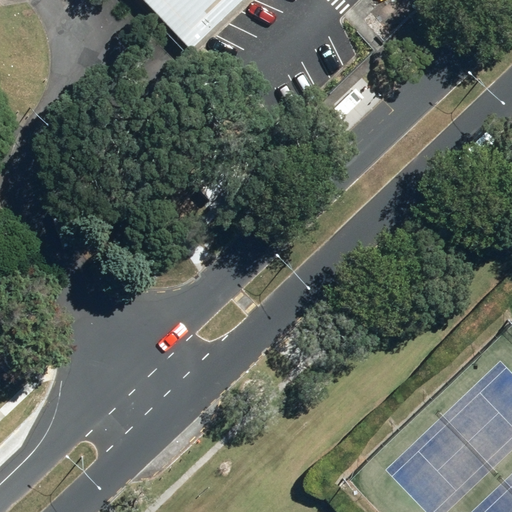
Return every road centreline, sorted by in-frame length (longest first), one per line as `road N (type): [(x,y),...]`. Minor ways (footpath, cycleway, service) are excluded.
road 1 (secondary): [(121,360),(511,2)]
road 2 (secondary): [(511,101),(174,416)]
road 3 (unknown): [(260,66),(195,83),(154,76),(97,27)]
road 4 (secondary): [(0,477),(121,360)]
road 5 (secondary): [(174,416),(74,511)]
